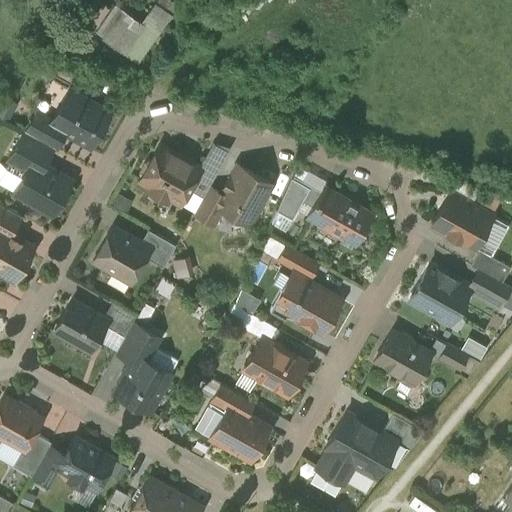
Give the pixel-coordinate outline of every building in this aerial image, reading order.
[(103,37),(140,61),(172,14),(157,3),(144,22),(123,8),(103,37)] [(109,111),(69,88),(50,121),(49,123),(65,132),(89,145),(109,111)] [(50,121),(35,112),(25,129),(24,130),(53,146),(56,148),(65,132),(49,123),(50,121)] [(53,146),(24,130),(25,129),(24,129),(7,158),(26,169),(32,158),(43,164),(53,146)] [(176,154),(159,144),(150,160),(149,160),(145,161),(139,171),(140,176),(141,176),(139,179),(180,202),(188,188),(199,167),(198,167),(188,161),(189,161),(188,160),(187,161),(177,155),(178,154),(177,154),(176,154)] [(43,164),(32,158),(26,169),(14,191),(31,201),(32,205),(45,212),(49,211),(51,213),(70,180),(43,164)] [(203,158),(198,167),(199,167),(188,188),(202,197),(208,186),(219,167),(203,158)] [(270,182),(238,164),(231,176),(229,175),(220,192),(214,203),(223,207),(248,221),(252,214),(255,214),(261,203),(260,200),(270,182)] [(299,209),(308,215),(320,192),(291,176),(276,209),(294,219),(299,209)] [(220,192),(208,186),(202,197),(194,212),(214,223),(223,207),(214,203),(220,192)] [(350,201),(324,186),(320,192),(308,215),(329,227),(327,230),(337,235),(337,236),(340,238),(344,231),(356,238),(369,215),(348,204),(350,201)] [(477,205),(450,190),(431,223),(473,247),(492,214),(491,213),(477,205)] [(477,205),(491,213),(499,199),(485,191),(477,205)] [(20,215),(0,203),(0,227),(9,233),(20,215)] [(508,223),(492,214),(473,247),(476,248),(479,248),(490,255),(508,223)] [(9,233),(0,227),(0,271),(14,279),(32,246),(9,233)] [(127,234),(123,235),(122,233),(112,227),(93,259),(96,260),(96,263),(108,270),(112,270),(130,280),(144,256),(148,248),(139,243),(136,241),(137,239),(127,234)] [(175,244),(147,229),(139,243),(148,248),(144,256),(163,267),(175,244)] [(317,262),(285,245),(278,259),(309,276),(317,262)] [(490,255),(479,248),(470,264),(478,269),(501,282),(510,266),(490,255)] [(468,286),(429,263),(409,298),(440,316),(442,312),(451,310),(454,312),(469,286),(468,286)] [(501,282),(478,269),(468,286),(469,286),(500,303),(509,286),(501,282)] [(340,299),(304,278),(285,311),(322,331),(340,299)] [(103,316),(71,299),(54,330),(88,350),(103,324),(106,318),(103,316)] [(136,314),(112,301),(103,316),(106,318),(103,324),(124,336),(132,321),(136,314)] [(277,326),(248,309),(241,321),(270,337),(277,326)] [(158,335),(132,321),(124,336),(115,351),(132,361),(136,354),(145,359),(152,346),(158,335)] [(429,352),(391,330),(375,359),(389,367),(390,371),(399,376),(403,375),(413,380),(429,352)] [(271,343),(261,337),(243,369),(257,376),(258,381),(266,386),(271,385),(286,393),(304,362),(283,350),(282,345),(276,341),(271,343)] [(466,354),(447,343),(439,357),(458,368),(466,354)] [(176,359),(152,346),(145,359),(169,372),(176,360),(176,359)] [(145,359),(136,354),(132,361),(116,391),(149,410),(169,372),(145,359)] [(252,401),(221,383),(212,400),(226,408),(228,403),(246,413),(252,401)] [(41,416),(3,395),(0,400),(0,438),(1,439),(6,437),(22,447),(23,447),(33,431),(41,416)] [(246,413),(228,403),(226,408),(210,436),(250,459),(268,426),(246,413)] [(381,432),(345,412),(325,446),(328,448),(317,468),(342,482),(353,462),(376,475),(395,441),(396,440),(381,432)] [(423,431),(392,413),(381,432),(396,440),(395,441),(409,449),(423,431)] [(33,431),(23,447),(22,447),(12,464),(31,475),(48,444),(50,441),(33,431)] [(112,457),(74,435),(64,453),(56,467),(57,467),(69,474),(67,477),(81,485),(83,482),(95,488),(112,457)] [(48,444),(31,475),(48,485),(57,467),(56,467),(64,453),(48,444)] [(197,511),(200,507),(148,477),(128,511),(197,511)] [(0,511),(4,511),(11,501),(0,494),(0,511)]
